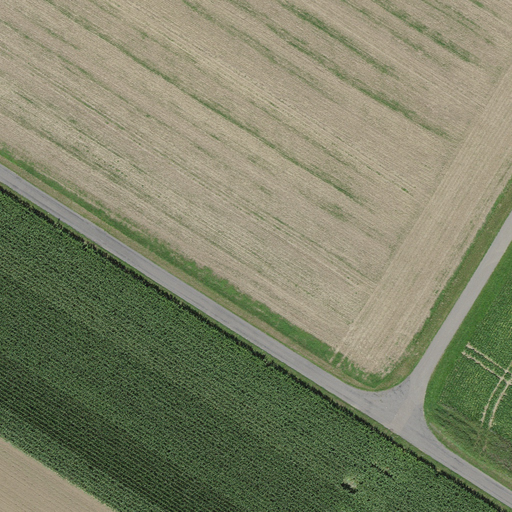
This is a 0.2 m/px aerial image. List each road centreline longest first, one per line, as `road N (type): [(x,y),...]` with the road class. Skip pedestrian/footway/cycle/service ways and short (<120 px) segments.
road 1 (track): [(511,486),(0,169)]
road 2 (track): [(392,408),(511,217)]
